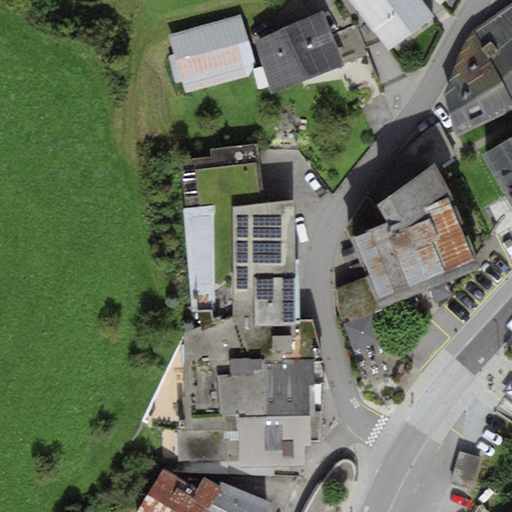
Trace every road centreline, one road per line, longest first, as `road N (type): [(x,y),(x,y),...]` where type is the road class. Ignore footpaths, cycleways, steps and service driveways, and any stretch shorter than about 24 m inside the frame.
road 1 (residential): [(347,412),(322,282),(329,242),(479,0)]
road 2 (tertiary): [(511,312),(400,451)]
